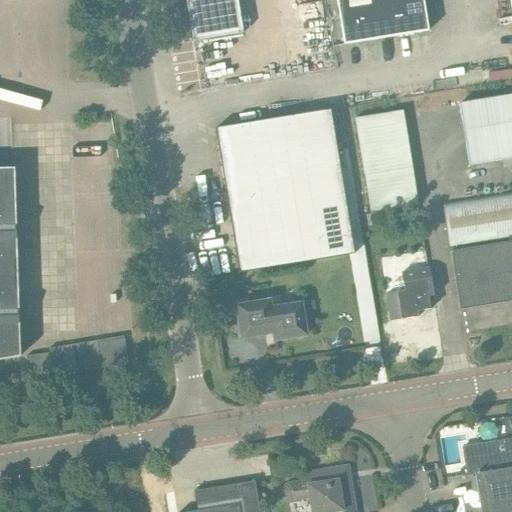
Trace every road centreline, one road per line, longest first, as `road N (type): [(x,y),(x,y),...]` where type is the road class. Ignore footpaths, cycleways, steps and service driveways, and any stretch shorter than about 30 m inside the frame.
road 1 (unclassified): [(200,433),(126,0)]
road 2 (unclassified): [(0,465),(200,433)]
road 3 (unclassified): [(200,433),(399,399)]
